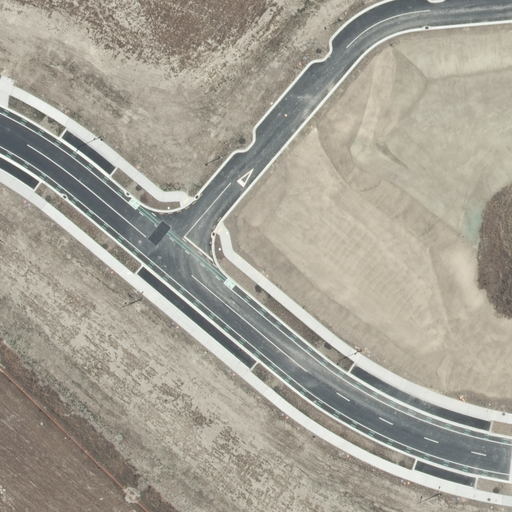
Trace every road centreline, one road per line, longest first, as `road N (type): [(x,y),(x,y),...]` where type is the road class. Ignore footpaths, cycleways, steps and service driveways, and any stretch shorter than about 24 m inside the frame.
road 1 (residential): [(511,2),(375,24),(174,257)]
road 2 (residential): [(511,459),(414,433),(342,396),(174,257)]
road 3 (residential): [(174,257),(88,186),(0,129)]
